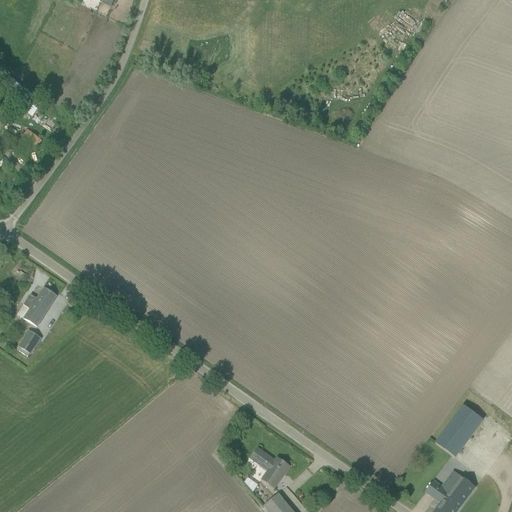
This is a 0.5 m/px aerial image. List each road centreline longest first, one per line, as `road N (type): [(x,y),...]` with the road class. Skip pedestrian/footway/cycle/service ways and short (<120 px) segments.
road 1 (unclassified): [(398,511),(2,232)]
road 2 (unclassified): [(2,232),(92,114),(119,69),(143,0)]
